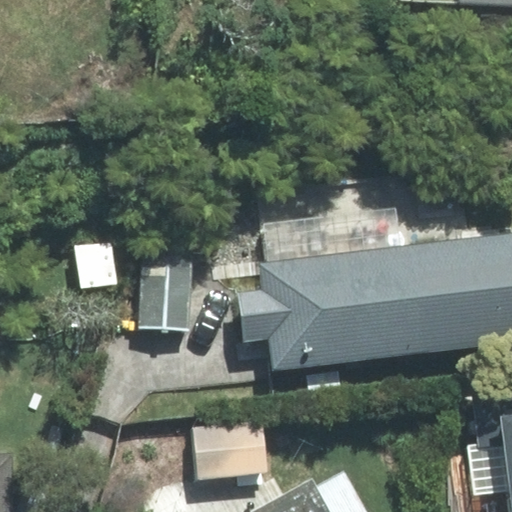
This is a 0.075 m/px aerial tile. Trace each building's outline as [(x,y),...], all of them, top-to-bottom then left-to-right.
[(474,346),(460,237),(250,263),(264,371),(474,346)] [(108,280),(105,243),(68,247),(71,284),(108,280)] [(182,332),(189,249),(137,246),(132,328),(182,332)] [(190,478),(260,472),(255,420),(185,426),(190,478)] [(0,451),(0,511),(9,511),(9,451),(0,451)] [(321,511),(302,477),(239,511),(321,511)]
